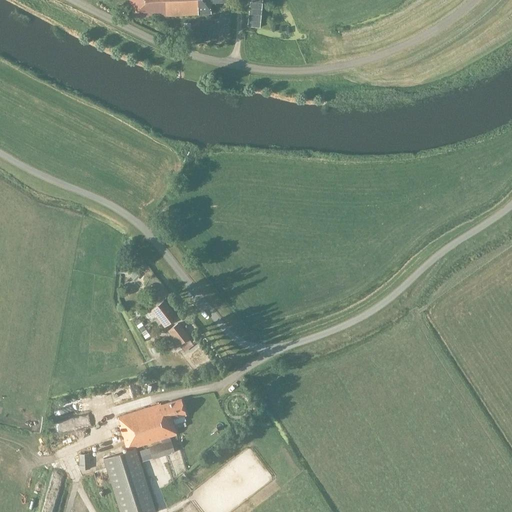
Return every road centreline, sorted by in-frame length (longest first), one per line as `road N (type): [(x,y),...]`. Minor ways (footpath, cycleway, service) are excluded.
road 1 (unclassified): [(0,155),(126,217),(221,328),(260,349),(304,343),(376,309),(511,205)]
road 2 (unclassified): [(65,0),(190,55),(276,73),(382,57),(476,0)]
